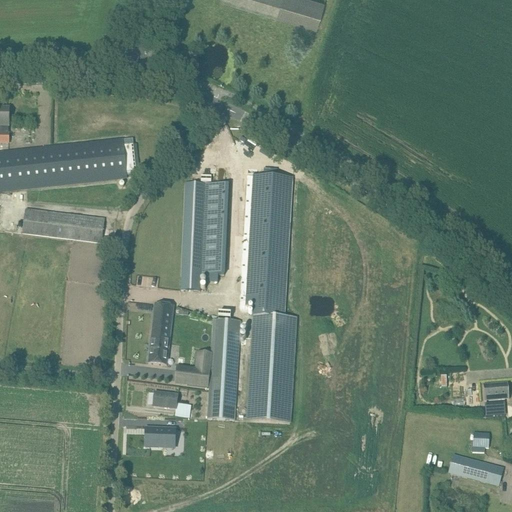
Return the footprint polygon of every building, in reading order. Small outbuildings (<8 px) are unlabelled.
[(324,4),(310,0),(221,0),(221,2),(316,31),(324,4)] [(0,108),(0,133),(9,134),(9,135),(19,135),(19,118),(9,117),(9,111),(9,109),(0,108)] [(0,133),(0,143),(8,144),(9,134),(0,133)] [(136,171),(133,139),(0,152),(0,192),(127,178),(126,172),(136,171)] [(292,178),(253,176),(246,306),(254,306),(247,422),(290,425),(297,319),(284,318),(292,178)] [(224,276),(228,185),(185,184),(181,291),(200,292),(200,275),(224,276)] [(166,230),(179,230),(179,206),(166,205),(166,230)] [(105,220),(25,210),(22,233),(101,244),(105,220)] [(174,307),(155,304),(148,364),(167,366),(174,307)] [(241,322),(213,320),(210,361),(210,369),(209,372),(206,420),(235,422),(241,322)] [(210,369),(210,361),(198,360),(196,370),(188,369),(186,385),(207,388),(209,372),(210,369)] [(509,400),(508,384),(483,386),(484,401),(509,400)] [(178,396),(155,393),(153,407),(176,410),(178,396)] [(497,404),(486,404),(486,412),(497,412),(497,404)] [(150,432),(146,432),(146,447),(167,447),(167,445),(175,445),(176,429),(150,428),(150,432)] [(489,435),(473,434),(472,453),(484,454),(484,449),(488,449),(489,435)] [(503,469),(453,456),(448,474),(498,488),(503,469)]
